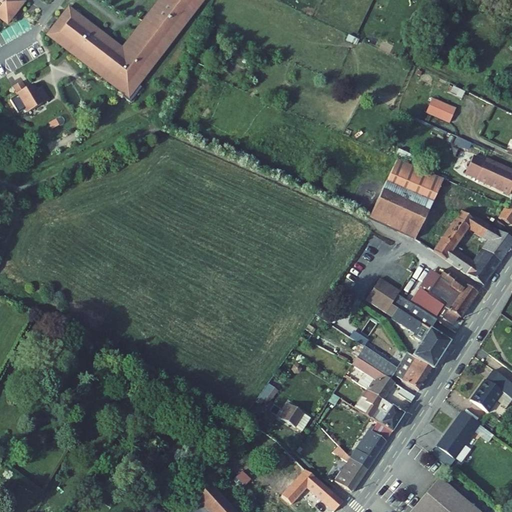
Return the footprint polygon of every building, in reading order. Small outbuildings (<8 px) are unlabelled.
[(22,8),(11,0),(0,0),(0,26),(4,30),(22,8)] [(163,0),(119,55),(66,14),(44,41),(125,106),(202,8),(199,6),(203,0),(163,0)] [(46,107),(34,89),(27,94),(22,86),(14,92),(31,117),(46,107)] [(460,114),(437,103),(431,117),(453,128),(460,114)] [(479,184),(486,167),(474,162),(467,180),(479,184)] [(434,178),(399,163),(390,183),(424,198),(434,178)] [(511,174),(487,164),(486,167),(511,177),(511,174)] [(511,177),(486,167),(479,184),(478,185),(511,199),(511,198),(511,177)] [(445,184),(434,178),(424,198),(390,183),(372,223),(418,244),(445,184)] [(511,212),(509,211),(502,222),(511,228),(511,212)] [(487,291),(511,255),(511,242),(479,223),(477,225),(466,217),(437,256),(487,291)] [(409,257),(401,269),(407,273),(415,261),(409,257)] [(478,295),(444,272),(440,279),(451,286),(448,290),(454,294),(445,307),(428,296),(422,306),(427,310),(428,308),(439,315),(443,310),(448,313),(458,320),(460,321),(478,295)] [(397,298),(399,295),(379,282),(366,304),(386,316),(391,308),(397,298)] [(424,285),(413,301),(422,306),(428,296),(432,290),(424,285)] [(397,313),(407,319),(417,326),(421,321),(410,314),(413,309),(397,298),(391,308),(397,313)] [(449,347),(417,326),(407,319),(397,313),(391,308),(386,316),(392,320),(391,322),(411,335),(413,336),(411,340),(420,345),(411,358),(433,372),(449,347)] [(424,316),(413,309),(410,314),(421,321),(424,316)] [(452,329),(458,320),(448,313),(442,322),(452,329)] [(364,346),(369,339),(354,329),(350,336),(364,346)] [(350,341),(348,345),(361,354),(364,350),(350,341)] [(419,395),(433,372),(411,358),(406,355),(392,375),(361,354),(357,361),(391,384),(395,377),(400,381),(399,383),(419,395)] [(395,387),(391,384),(357,361),(353,368),(374,382),(366,393),(383,404),(395,387)] [(511,393),(511,386),(490,370),(482,380),(468,400),(486,413),(495,401),(503,406),(511,393)] [(284,383),(278,380),(260,409),(266,413),(273,402),(284,383)] [(415,400),(401,390),(397,396),(412,406),(415,400)] [(403,418),(383,404),(366,393),(360,403),(356,400),(351,409),(375,425),(391,436),(403,418)] [(503,406),(495,401),(486,413),(493,419),(503,406)] [(312,422),(289,408),(281,421),(303,435),(312,422)] [(477,424),(460,411),(435,445),(459,461),(468,448),(463,444),(477,424)] [(367,472),(391,436),(375,425),(350,461),(351,462),(367,472)] [(268,444),(271,440),(261,434),(253,428),(249,433),(268,444)] [(351,495),(367,472),(351,462),(350,461),(349,460),(348,459),(346,457),(344,456),(339,449),(337,447),(332,455),(347,465),(334,484),(351,495)] [(333,511),(342,503),(303,471),(279,498),(289,507),(305,490),(331,511),(333,511)] [(251,481),(243,473),(235,482),(242,489),(251,481)] [(477,511),(437,479),(409,511),(477,511)] [(235,511),(211,485),(199,502),(207,511),(235,511)] [(207,511),(199,502),(190,511),(207,511)]
